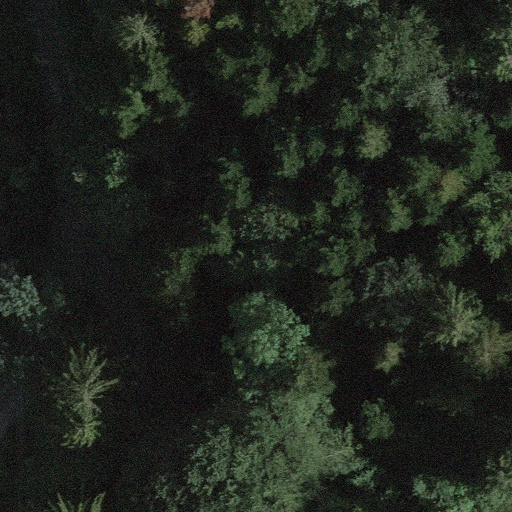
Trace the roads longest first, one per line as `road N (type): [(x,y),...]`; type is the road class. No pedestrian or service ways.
road 1 (track): [(133,511),(31,0)]
road 2 (track): [(0,423),(78,258)]
